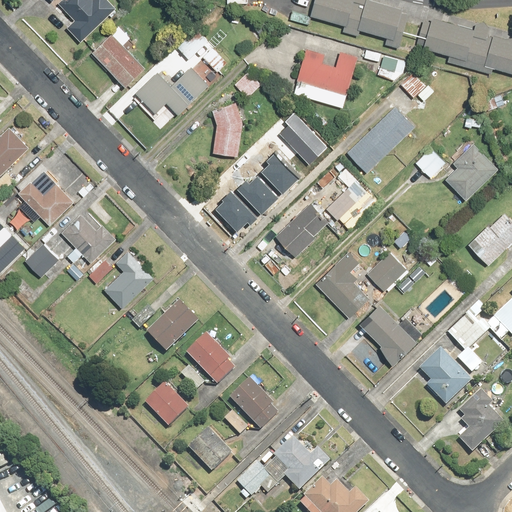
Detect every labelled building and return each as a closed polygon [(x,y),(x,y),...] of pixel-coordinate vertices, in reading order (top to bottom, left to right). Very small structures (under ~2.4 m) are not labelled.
[(71,25),(86,41),(123,6),(116,0),(63,0),(60,3),(76,20),(71,25)] [(412,11),(370,0),(319,0),(315,21),(404,44),(412,11)] [(511,29),(477,20),(476,26),(436,15),(428,46),(452,52),(450,60),(495,72),(496,68),(511,71),(511,29)] [(199,26),(181,45),(193,57),(211,38),(199,26)] [(117,31),(97,51),(130,85),(151,65),(117,31)] [(217,44),(205,55),(220,71),(232,60),(217,44)] [(309,47),(296,92),(348,106),(362,54),(342,49),(341,56),(309,47)] [(384,52),(379,71),(397,76),(402,57),(384,52)] [(163,67),(140,90),(161,111),(173,100),(185,113),(214,84),(194,64),(176,81),(163,67)] [(251,67),(237,81),(252,95),(265,82),(251,67)] [(415,71),(404,82),(419,97),(430,87),(415,71)] [(244,153),(248,119),(241,100),(217,108),(221,120),(218,150),(244,153)] [(399,103),(349,150),(368,170),(418,123),(399,103)] [(293,114),(276,130),(309,164),(326,148),(293,114)] [(13,123),(0,135),(0,181),(1,183),(37,148),(13,123)] [(450,175),(471,198),(504,167),(477,139),(456,159),(461,164),(450,175)] [(432,147),(419,159),(434,176),(448,163),(432,147)] [(269,165),(263,171),(283,191),(297,176),(274,153),(265,162),(269,165)] [(48,167),(18,196),(51,229),(81,200),(48,167)] [(361,183),(347,168),(339,176),(353,191),(361,183)] [(247,180),(237,189),(261,215),(278,199),(258,178),(251,184),(247,180)] [(231,194),(214,210),(236,233),(246,223),(249,227),(257,220),(231,194)] [(314,199),(278,233),(298,254),(334,220),(314,199)] [(69,254),(85,271),(121,236),(90,204),(64,230),(79,245),(69,254)] [(511,215),(508,210),(470,241),(487,260),(511,238),(511,215)] [(0,267),(2,269),(29,243),(0,214),(0,267)] [(46,240),(21,264),(42,285),(66,261),(46,240)] [(354,251),(317,285),(351,320),(382,290),(385,293),(411,268),(392,247),(370,268),(354,251)] [(105,288),(123,306),(155,275),(130,249),(118,261),(126,269),(105,288)] [(105,259),(90,273),(97,281),(113,267),(105,259)] [(184,297),(149,328),(170,352),(206,321),(184,297)] [(430,382),(450,404),(487,369),(483,364),(487,360),(475,347),(492,331),(501,341),(511,330),(511,297),(490,319),(482,310),(489,304),(482,297),(447,330),(452,336),(421,365),(434,379),(430,382)] [(384,299),(363,319),(401,360),(423,340),(384,299)] [(149,305),(134,320),(142,329),(158,314),(149,305)] [(211,328),(188,348),(219,383),(242,363),(211,328)] [(206,382),(190,364),(181,372),(197,390),(206,382)] [(254,372),(231,394),(258,423),(281,401),(254,372)] [(170,378),(148,399),(171,424),(193,403),(170,378)] [(498,400),(485,386),(459,410),(473,425),(463,435),(477,450),(510,419),(495,403),(498,400)] [(250,426),(235,409),(226,418),(241,434),(250,426)] [(235,453),(211,426),(191,445),(214,471),(235,453)] [(263,458),(240,480),(255,497),(267,486),(272,491),(291,474),(304,488),(336,458),(321,442),(314,448),(298,432),(266,461),(263,458)] [(367,511),(378,502),(360,483),(354,489),(335,468),(302,499),(315,511),(367,511)]
